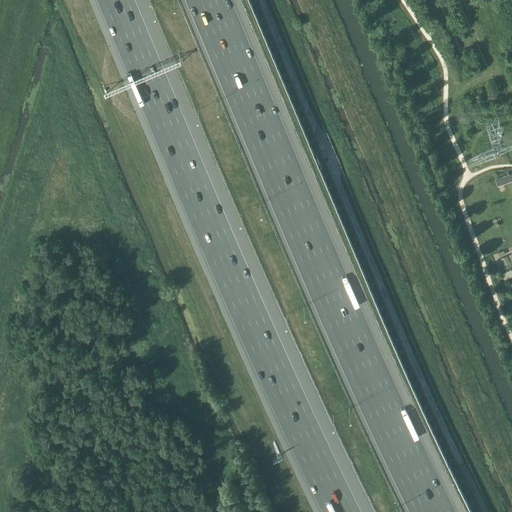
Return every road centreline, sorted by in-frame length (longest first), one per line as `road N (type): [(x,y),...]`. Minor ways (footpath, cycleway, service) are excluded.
road 1 (motorway): [(116,0),(342,511)]
road 2 (motorway): [(436,511),(211,0)]
